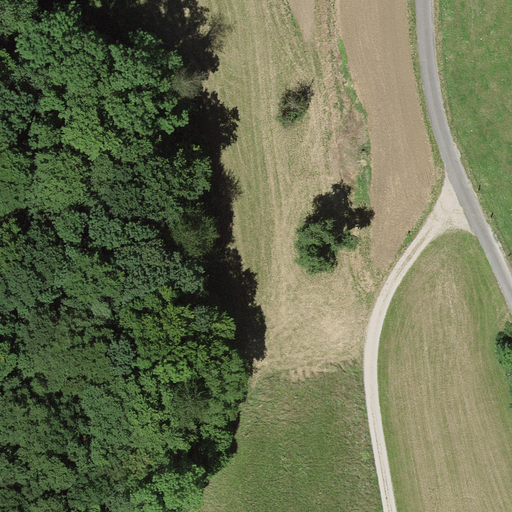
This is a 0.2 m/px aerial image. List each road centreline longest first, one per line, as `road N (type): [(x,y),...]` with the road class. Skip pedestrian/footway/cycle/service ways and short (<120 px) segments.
road 1 (track): [(464,197),(416,242),(385,296),(368,372),(391,511)]
road 2 (track): [(429,0),(442,127),(464,197),(511,298)]
